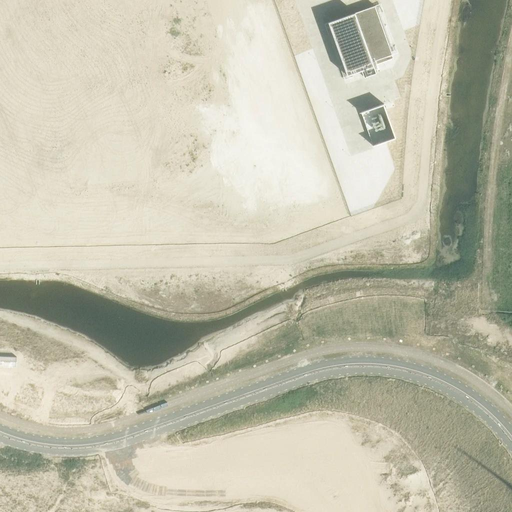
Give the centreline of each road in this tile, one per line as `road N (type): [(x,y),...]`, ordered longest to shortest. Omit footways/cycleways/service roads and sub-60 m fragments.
road 1 (unclassified): [(0,437),(32,448),(93,450),(323,373),(373,369),(463,398),(511,447)]
road 2 (unclassified): [(511,430),(448,379),(370,359),(323,363),(105,438),(58,441),(0,427)]
